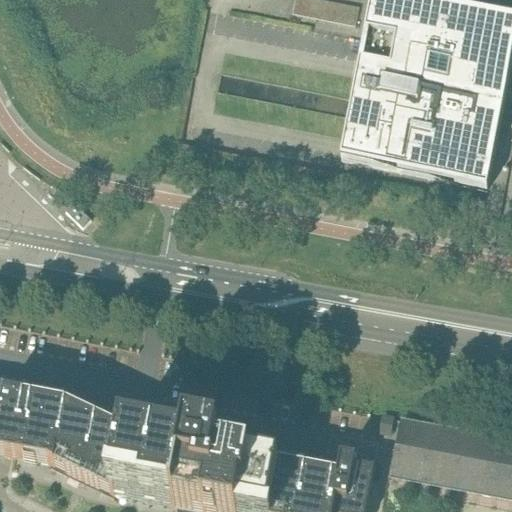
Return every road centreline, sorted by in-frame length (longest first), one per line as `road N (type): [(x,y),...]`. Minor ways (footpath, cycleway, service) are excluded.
road 1 (tertiary): [(0,261),(511,355)]
road 2 (tertiary): [(511,323),(0,231)]
